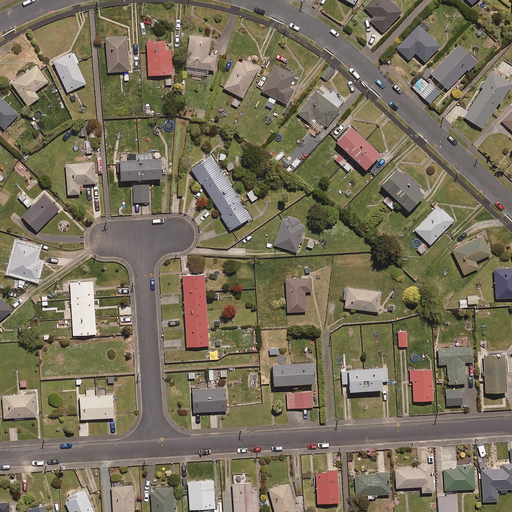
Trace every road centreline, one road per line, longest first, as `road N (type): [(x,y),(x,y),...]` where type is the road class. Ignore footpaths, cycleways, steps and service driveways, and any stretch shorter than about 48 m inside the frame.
road 1 (residential): [(511,425),(155,446)]
road 2 (residential): [(511,205),(357,61),(313,27),(252,0)]
road 3 (residential): [(141,238),(155,446)]
road 4 (residential): [(155,446),(0,457)]
